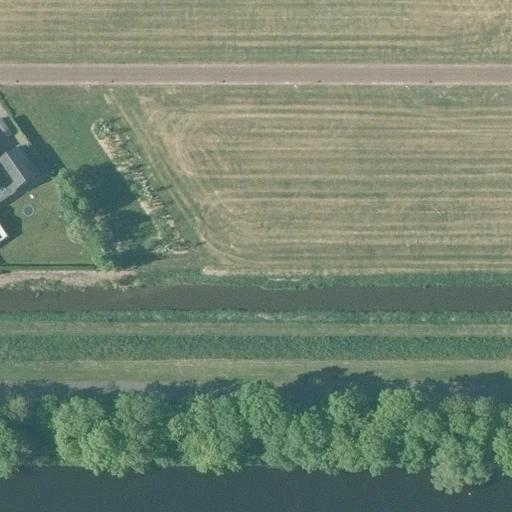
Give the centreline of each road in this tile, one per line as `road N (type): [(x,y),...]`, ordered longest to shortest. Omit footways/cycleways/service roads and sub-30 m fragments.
road 1 (unclassified): [(0,390),(511,389)]
road 2 (residential): [(511,75),(0,74)]
